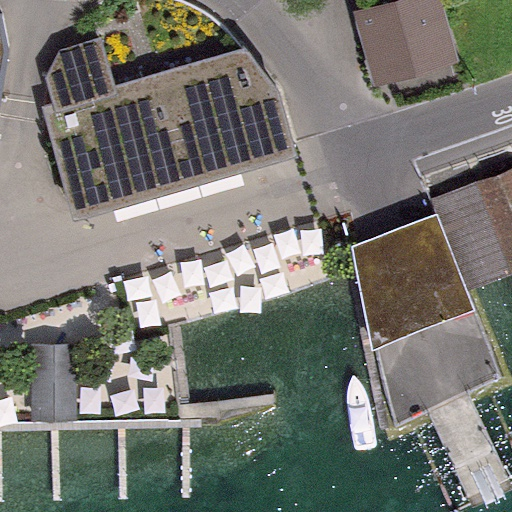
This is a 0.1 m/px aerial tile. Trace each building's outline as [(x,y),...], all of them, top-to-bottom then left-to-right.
[(440,0),(398,0),(353,13),(374,86),(458,62),(440,0)] [(0,155),(1,155),(0,152),(0,129),(18,121),(0,80),(0,30),(2,29),(0,24),(0,155)] [(46,102),(77,204),(294,139),(277,84),(245,42),(114,82),(98,31),(62,44),(49,67),(59,98),(46,102)] [(437,213),(468,290),(511,272),(511,166),(432,199),(437,213)] [(392,230),(352,246),(372,352),(419,332),(475,310),(468,290),(437,213),(392,230)]
